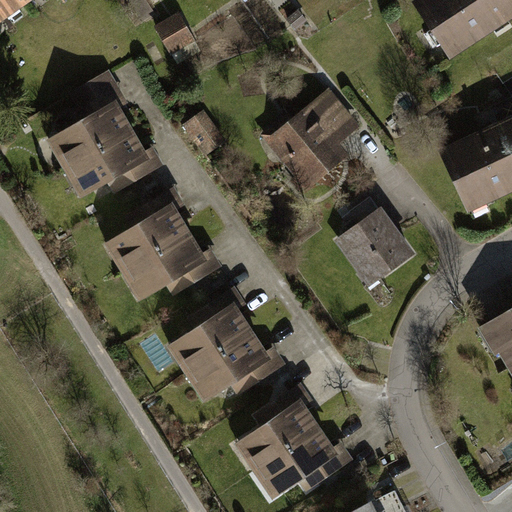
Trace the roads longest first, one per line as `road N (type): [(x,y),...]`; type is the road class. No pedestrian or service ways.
road 1 (residential): [(198,511),(0,199)]
road 2 (residential): [(459,511),(409,418),(407,350),(441,291),(511,242)]
